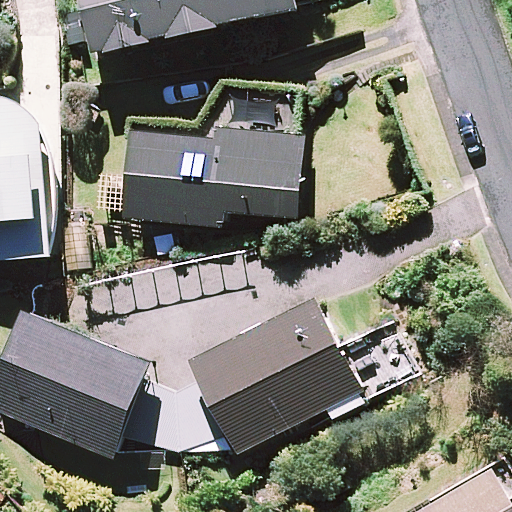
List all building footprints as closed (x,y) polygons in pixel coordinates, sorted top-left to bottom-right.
[(0,0),(0,31),(27,29),(20,0),(0,0)] [(152,0),(156,19),(240,0),(152,0)] [(104,219),(82,56),(0,65),(0,189),(7,190),(5,229),(104,219)] [(267,95),(193,85),(177,183),(282,198),(287,169),(354,179),(357,86),(276,79),(267,95)] [(361,257),(242,323),(286,417),(410,351),(361,257)] [(204,318),(71,271),(22,373),(154,437),(204,318)] [(511,511),(511,427),(374,509),(376,511),(511,511)]
